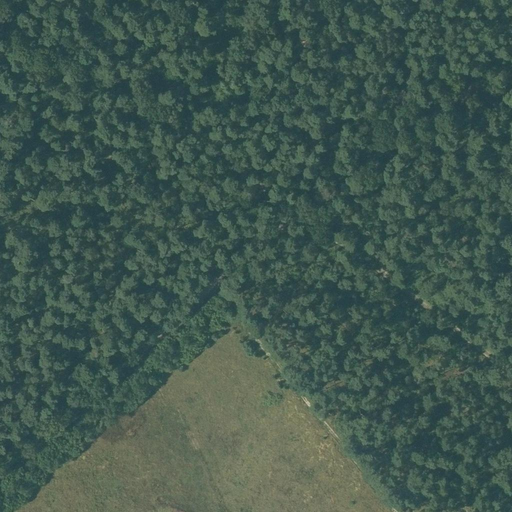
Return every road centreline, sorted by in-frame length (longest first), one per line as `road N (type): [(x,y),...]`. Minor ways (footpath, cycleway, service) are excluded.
road 1 (track): [(0,465),(298,214)]
road 2 (track): [(0,55),(113,73),(143,87),(298,214)]
road 3 (unclassified): [(511,44),(464,71),(298,214)]
road 4 (track): [(298,214),(511,358)]
